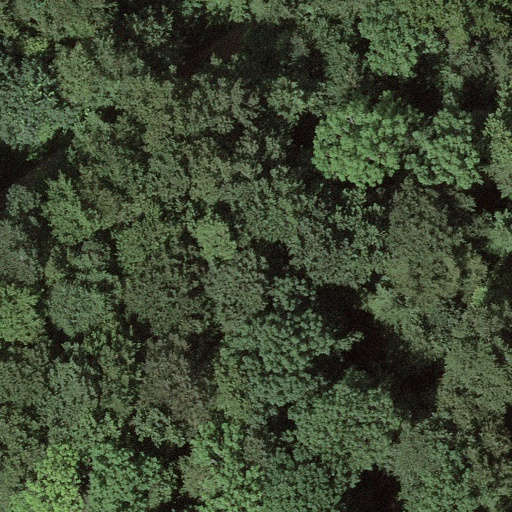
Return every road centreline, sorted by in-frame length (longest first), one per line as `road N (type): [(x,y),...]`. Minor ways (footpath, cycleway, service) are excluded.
road 1 (track): [(379,0),(372,34),(139,312),(87,423),(78,511)]
road 2 (track): [(0,208),(318,0)]
